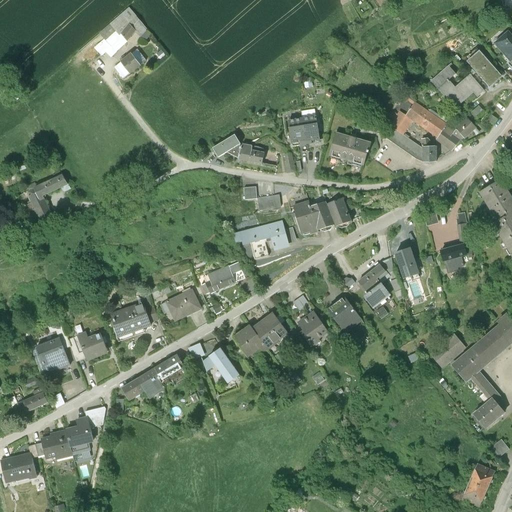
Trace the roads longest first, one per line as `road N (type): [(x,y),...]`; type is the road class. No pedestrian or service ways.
road 1 (residential): [(0,447),(442,195),(485,154)]
road 2 (residential): [(485,154),(424,181),(371,191),(189,168)]
